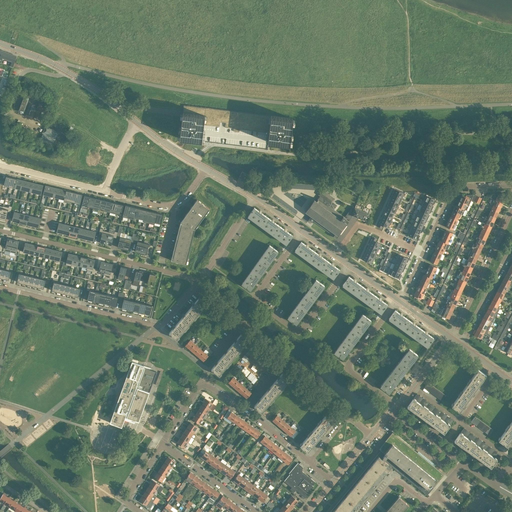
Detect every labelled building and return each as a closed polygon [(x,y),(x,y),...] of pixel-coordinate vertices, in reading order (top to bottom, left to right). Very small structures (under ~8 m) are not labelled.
[(0,62),(0,63),(1,63),(3,57),(7,59),(12,61),(10,66),(13,67),(17,56),(0,50),(0,62)] [(24,111),(28,100),(23,98),(19,109),(24,111)] [(26,114),(31,115),(32,110),(34,107),(35,105),(30,103),(26,114)] [(39,103),(37,107),(34,117),(38,118),(41,111),(45,112),(46,109),(42,107),(43,104),(39,103)] [(183,111),(183,113),(205,115),(204,125),(202,141),(267,149),(268,142),(269,131),(271,116),(184,105),(183,111)] [(180,137),(179,139),(191,140),(202,141),(204,125),(205,115),(183,113),(183,114),(182,117),(182,119),(180,137)] [(269,131),(268,142),(270,142),(275,143),(278,143),(289,145),(290,143),(293,119),(271,116),(269,131)] [(55,127),(54,129),(60,132),(63,126),(58,123),(57,123),(55,127)] [(46,126),(43,133),(55,139),(58,133),(46,126)] [(25,129),(25,128),(23,131),(32,139),(35,137),(31,133),(25,129)] [(52,146),(55,141),(43,135),(40,139),(52,146)] [(59,198),(58,201),(63,203),(64,200),(66,190),(61,189),(59,198)] [(369,213),(365,212),(354,208),(353,211),(350,209),(344,217),(343,216),(334,210),(337,205),(334,203),(331,208),(329,206),(335,199),(322,189),(318,194),(320,196),(316,201),(314,200),(312,202),(311,201),(306,208),(307,209),(305,212),(311,216),(308,220),(312,223),(313,221),(334,236),(333,236),(336,238),(349,221),(348,221),(352,216),(366,221),(369,213)] [(395,189),(392,194),(402,199),(404,193),(395,189)] [(392,194),(390,199),(400,203),(402,199),(392,194)] [(494,199),(493,200),(502,204),(503,202),(504,202),(505,200),(505,199),(501,197),(501,196),(498,194),(496,198),(495,197),(494,199)] [(90,197),(84,195),(81,208),(87,209),(88,207),(87,207),(90,197)] [(425,195),(423,200),(433,205),(435,200),(425,195)] [(462,195),(459,201),(469,205),(471,200),(473,201),(476,196),(473,195),(466,195),(465,197),(462,195)] [(101,199),(95,198),(93,208),(92,210),(98,212),(101,199)] [(101,199),(98,212),(104,213),(104,211),(106,201),(101,199)] [(171,260),(186,264),(185,263),(193,229),(208,208),(209,209),(210,209),(197,199),(196,200),(198,201),(193,208),(192,209),(182,223),(173,260),(171,260)] [(390,199),(388,204),(397,208),(400,203),(390,199)] [(492,199),(490,204),(493,205),(501,209),(502,206),(501,206),(502,204),(493,200),(494,199),(492,199)] [(423,200),(420,205),(430,209),(433,205),(423,200)] [(104,211),(104,213),(109,215),(110,212),(112,202),(106,201),(104,211)] [(457,206),(464,209),(465,210),(467,210),(469,205),(459,201),(457,206)] [(110,212),(109,215),(115,216),(115,214),(115,213),(118,203),(112,202),(110,212)] [(123,205),(118,203),(115,213),(115,214),(121,215),(123,205)] [(388,204),(385,209),(394,213),(395,213),(397,208),(388,204)] [(419,204),(417,209),(418,210),(428,214),(430,209),(420,205),(419,204)] [(490,204),(488,208),(489,209),(498,213),(499,211),(501,209),(493,205),(490,204)] [(125,205),(122,217),(128,218),(131,206),(125,205)] [(456,205),(453,211),(460,214),(461,214),(463,215),(465,210),(464,209),(457,206),(456,205)] [(12,206),(9,206),(8,210),(3,208),(0,218),(6,220),(8,212),(11,213),(12,206)] [(131,206),(128,218),(133,220),(134,218),(133,218),(136,208),(131,206)] [(260,225),(266,217),(254,208),(248,216),(260,225)] [(385,209),(383,214),(392,218),(392,217),(394,213),(385,209)] [(489,209),(488,211),(490,212),(489,214),(496,218),(498,215),(497,215),(498,213),(489,209)] [(144,220),(143,222),(149,223),(152,211),(147,210),(144,220)] [(418,210),(416,215),(426,219),(428,214),(418,210)] [(152,211),(149,223),(154,225),(155,222),(157,213),(152,211)] [(453,211),(451,216),(457,219),(458,217),(460,214),(453,211)] [(383,214),(381,219),(391,223),(393,218),(392,217),(392,218),(383,214)] [(416,215),(414,220),(423,224),(426,219),(416,215)] [(451,216),(448,221),(455,224),(457,219),(451,216)] [(273,234),(279,226),(266,217),(260,225),(273,234)] [(484,218),(482,222),(484,224),(492,227),(493,225),(493,224),(494,222),(485,218),(484,218)] [(381,219),(377,226),(381,228),(382,226),(384,227),(388,228),(391,223),(381,219)] [(414,220),(411,224),(421,229),(423,224),(414,220)] [(448,221),(446,227),(453,230),(455,224),(448,221)] [(482,222),(480,227),(489,232),(490,230),(491,230),(492,227),(484,224),(482,222)] [(411,224),(409,229),(419,234),(421,229),(411,224)] [(279,226),(273,234),(286,244),(292,235),(279,226)] [(480,227),(479,229),(481,230),(480,233),(488,236),(489,234),(489,233),(489,232),(480,227)] [(100,228),(98,234),(101,235),(100,243),(105,244),(108,234),(102,233),(103,229),(100,228)] [(409,229),(407,234),(416,239),(419,234),(409,229)] [(446,230),(443,235),(450,239),(453,233),(446,230)] [(108,234),(105,244),(111,246),(113,237),(116,238),(118,232),(114,231),(113,235),(108,234)] [(118,232),(116,238),(119,239),(117,247),(123,249),(126,238),(126,235),(121,233),(118,232)] [(126,238),(123,249),(129,250),(131,242),(134,242),(135,236),(136,236),(136,234),(133,233),(132,237),(131,240),(126,238)] [(443,235),(441,241),(446,243),(448,244),(450,239),(443,235)] [(135,236),(134,242),(137,243),(135,252),(141,253),(143,243),(144,239),(138,238),(139,237),(136,236),(135,236)] [(476,236),(475,238),(477,239),(476,242),(484,245),(485,243),(484,242),(485,241),(476,236)] [(372,237),(369,244),(378,248),(380,243),(378,242),(375,241),(377,238),(372,237)] [(3,245),(1,251),(5,252),(5,251),(10,252),(13,240),(7,238),(6,246),(3,245)] [(13,240),(10,252),(15,253),(15,255),(19,256),(20,250),(17,249),(19,241),(13,240)] [(439,240),(437,245),(444,248),(445,249),(448,250),(450,245),(448,244),(446,243),(441,241),(439,240)] [(314,251),(307,246),(301,242),(295,250),(308,259),(314,251)] [(143,243),(141,253),(146,254),(149,244),(143,243)] [(369,244),(367,249),(376,254),(379,249),(378,248),(369,244)] [(270,245),(261,258),(269,264),(278,251),(270,245)] [(437,245),(435,250),(442,254),(443,251),(444,248),(437,245)] [(471,248),(470,250),(472,251),(479,254),(480,252),(480,251),(481,250),(472,246),(471,248)] [(367,249),(364,254),(374,259),(376,254),(367,249)] [(435,250),(432,256),(439,259),(442,254),(435,250)] [(469,253),(468,255),(477,259),(477,257),(478,257),(479,254),(472,251),(470,250),(469,253)] [(320,268),(326,260),(314,251),(308,259),(320,268)] [(68,253),(65,265),(71,266),(74,254),(68,253)] [(74,254),(71,266),(77,267),(77,265),(79,256),(74,254)] [(364,254),(362,259),(372,264),(374,259),(364,254)] [(398,254),(395,259),(396,260),(397,259),(405,263),(408,258),(398,254)] [(468,255),(467,257),(469,258),(467,260),(475,264),(476,261),(477,259),(468,255)] [(432,256),(430,261),(437,264),(439,259),(432,256)] [(87,268),(86,270),(92,271),(91,274),(95,274),(96,268),(93,267),(95,260),(90,258),(87,268)] [(269,264),(261,258),(251,270),(259,276),(269,264)] [(396,260),(394,264),(403,268),(405,263),(397,259),(396,260)] [(464,262),(464,264),(472,268),(473,266),(474,266),(475,264),(467,260),(466,259),(464,262)] [(326,260),(320,268),(333,278),(339,269),(326,260)] [(96,268),(95,274),(98,275),(98,274),(104,275),(107,263),(101,261),(99,269),(96,268)] [(107,263),(104,275),(109,276),(109,278),(112,279),(114,273),(111,272),(113,264),(107,263)] [(392,263),(389,268),(391,269),(401,273),(403,268),(394,264),(392,263)] [(430,264),(428,269),(434,273),(437,274),(439,269),(437,268),(430,264)] [(464,264),(463,266),(464,267),(463,269),(471,273),(472,270),(472,268),(464,264)] [(121,266),(117,279),(124,281),(127,267),(127,268),(121,266)] [(391,269),(389,274),(398,278),(401,273),(391,269)] [(428,269),(425,275),(430,278),(432,278),(433,276),(434,273),(428,269)] [(459,271),(458,273),(468,277),(469,275),(470,275),(471,273),(463,269),(462,272),(460,271),(459,271)] [(259,276),(251,270),(242,283),(250,289),(259,276)] [(133,282),(132,285),(138,287),(139,283),(141,275),(142,275),(143,272),(139,271),(139,272),(136,271),(133,282)] [(150,273),(147,283),(153,285),(155,280),(155,281),(156,278),(155,278),(156,275),(150,273)] [(458,273),(457,274),(458,275),(460,276),(459,278),(467,282),(468,279),(467,279),(468,277),(458,273)] [(424,274),(421,279),(428,283),(430,278),(425,275),(424,274)] [(355,294),(361,286),(349,276),(343,285),(355,294)] [(503,279),(501,281),(508,285),(509,285),(511,286),(511,285),(511,281),(504,277),(503,279)] [(316,279),(306,292),(315,298),(324,285),(316,279)] [(421,279),(419,285),(426,288),(428,283),(421,279)] [(501,284),(500,286),(508,290),(509,291),(511,286),(509,285),(508,285),(501,281),(500,284),(501,284)] [(455,282),(453,287),(455,288),(462,291),(463,289),(463,288),(464,286),(455,282)] [(88,284),(86,290),(89,291),(87,299),(93,301),(95,291),(90,290),(91,285),(88,284)] [(419,285),(416,290),(423,294),(426,288),(419,285)] [(368,303),(374,295),(361,286),(355,294),(368,303)] [(416,290),(414,296),(421,299),(423,294),(416,290)] [(496,293),(495,295),(503,299),(506,300),(507,298),(504,297),(503,296),(504,294),(497,290),(496,293)] [(451,291),(450,293),(452,294),(450,297),(458,300),(459,298),(459,297),(460,295),(451,291)] [(112,296),(110,305),(115,306),(117,298),(120,299),(122,293),(119,292),(118,297),(112,296)] [(315,298),(306,292),(297,305),(305,311),(315,298)] [(125,293),(122,293),(120,299),(124,299),(121,308),(127,309),(129,300),(130,300),(130,299),(124,297),(125,293)] [(374,295),(368,303),(381,312),(387,304),(374,295)] [(196,316),(201,310),(206,305),(198,298),(189,310),(196,316)] [(491,302),(490,304),(499,308),(500,306),(498,305),(499,303),(492,299),(491,302)] [(446,300),(445,302),(447,303),(446,306),(454,310),(455,307),(454,306),(455,305),(446,300)] [(146,304),(144,313),(150,315),(151,309),(152,309),(153,306),(152,306),(146,304)] [(489,305),(488,308),(495,311),(496,312),(497,313),(500,308),(499,308),(490,304),(489,305)] [(305,311),(297,305),(288,317),(296,323),(305,311)] [(443,308),(442,310),(451,314),(452,312),(454,310),(446,306),(444,305),(443,308)] [(487,311),(486,312),(494,317),(495,317),(498,313),(497,313),(496,312),(495,311),(488,308),(486,311),(487,311)] [(441,309),(439,314),(442,315),(449,318),(450,318),(451,316),(450,315),(451,314),(442,310),(441,309)] [(196,316),(189,310),(179,321),(187,327),(196,316)] [(402,328),(408,319),(395,310),(389,318),(402,328)] [(484,314),(483,316),(490,320),(493,322),(495,317),(494,317),(486,312),(485,314),(484,314)] [(362,314),(353,327),(361,333),(371,320),(362,314)] [(482,320),(481,321),(489,326),(490,326),(493,322),(490,320),(483,316),(481,319),(482,320)] [(414,337),(420,329),(408,319),(402,328),(414,337)] [(187,327),(179,321),(169,332),(177,339),(187,327)] [(479,323),(478,325),(485,329),(488,330),(490,326),(489,326),(481,321),(480,323),(479,323)] [(478,325),(476,330),(485,334),(489,337),(491,335),(487,333),(488,330),(485,329),(478,325)] [(361,333),(353,327),(344,339),(352,345),(361,333)] [(420,329),(414,337),(427,346),(433,338),(420,329)] [(476,330),(474,334),(474,335),(484,340),(488,343),(490,340),(490,339),(488,339),(489,337),(485,334),(476,330)] [(231,346),(238,352),(248,341),(240,335),(231,346)] [(344,339),(339,345),(334,352),(342,358),(352,345),(344,339)] [(185,345),(190,349),(195,344),(190,340),(185,345)] [(199,348),(195,344),(190,349),(194,353),(199,348)] [(238,352),(231,346),(221,357),(229,364),(238,352)] [(503,350),(506,352),(507,352),(508,353),(511,354),(511,349),(507,346),(505,346),(503,350)] [(194,353),(199,357),(204,352),(199,348),(194,353)] [(409,348),(399,361),(408,367),(417,354),(409,348)] [(208,356),(204,352),(199,357),(204,361),(208,356)] [(229,364),(221,357),(211,369),(219,375),(229,364)] [(132,361),(110,423),(122,427),(123,423),(128,425),(130,419),(139,422),(157,372),(143,367),(144,365),(132,361)] [(408,367),(399,361),(390,373),(398,380),(408,367)] [(477,387),(485,377),(486,375),(478,369),(469,382),(477,387)] [(274,383),(281,389),(291,378),(284,371),(274,383)] [(398,380),(390,373),(380,386),(389,392),(398,380)] [(228,382),(233,386),(237,381),(233,377),(228,382)] [(233,386),(237,390),(242,385),(237,381),(233,386)] [(477,387),(469,382),(460,394),(468,400),(477,387)] [(281,389),(274,383),(264,394),(272,401),(281,389)] [(237,390),(242,394),(246,389),(242,385),(237,390)] [(246,389),(242,394),(246,398),(251,393),(246,389)] [(262,412),(272,401),(264,394),(254,406),(262,412)] [(416,394),(407,407),(419,415),(429,403),(416,394)] [(460,412),(464,406),(468,400),(460,394),(452,406),(460,412)] [(206,399),(203,404),(209,408),(212,404),(206,399)] [(432,424),(441,411),(429,403),(419,415),(432,424)] [(206,413),(209,408),(203,404),(199,409),(206,413)] [(203,418),(206,413),(199,409),(196,414),(203,418)] [(228,410),(223,418),(224,419),(230,424),(232,421),(236,415),(231,412),(228,410)] [(327,429),(337,418),(330,411),(320,423),(327,429)] [(444,433),(453,420),(441,411),(432,424),(444,433)] [(199,424),(203,418),(196,414),(193,419),(199,424)] [(236,415),(232,421),(237,425),(241,419),(236,415)] [(277,415),(272,420),(277,424),(282,419),(277,415)] [(241,419),(237,425),(242,428),(246,422),(241,419)] [(282,419),(277,424),(282,428),(286,423),(282,419)] [(246,422),(242,428),(247,431),(251,425),(246,422)] [(190,423),(187,428),(194,432),(196,429),(197,427),(190,423)] [(286,423),(282,428),(286,432),(291,427),(286,423)] [(327,429),(320,423),(310,434),(318,440),(327,429)] [(291,427),(286,432),(291,436),(293,438),(298,433),(295,431),(297,428),(294,426),(293,424),(291,427)] [(251,425),(247,431),(252,435),(256,429),(251,425)] [(187,428),(184,433),(190,437),(194,432),(187,428)] [(466,449),(476,437),(463,428),(454,441),(466,449)] [(506,446),(511,440),(511,438),(511,431),(507,428),(498,440),(506,446)] [(256,429),(252,435),(257,438),(261,432),(256,429)] [(392,432),(378,449),(380,451),(382,453),(385,455),(382,458),(382,459),(384,460),(385,461),(392,467),(427,495),(433,488),(433,487),(444,474),(392,432)] [(184,433),(181,438),(187,442),(190,437),(184,433)] [(300,445),(308,452),(318,440),(310,434),(300,445)] [(260,441),(265,445),(270,440),(265,436),(260,441)] [(476,437),(466,449),(479,458),(488,446),(476,437)] [(181,438),(177,443),(184,447),(187,442),(181,438)] [(274,443),(270,440),(265,445),(269,449),(274,443)] [(279,447),(274,443),(269,449),(274,453),(279,447)] [(491,467),(500,454),(488,446),(479,458),(491,467)] [(283,451),(279,447),(274,453),(279,457),(283,451)] [(206,461),(211,454),(212,452),(209,450),(208,452),(206,451),(201,457),(206,461)] [(288,455),(283,451),(279,457),(283,460),(288,455)] [(211,454),(206,461),(211,464),(215,458),(211,454)] [(293,459),(288,455),(283,460),(288,464),(293,459)] [(378,455),(331,511),(355,511),(392,467),(385,461),(384,460),(382,459),(382,458),(378,455)] [(165,462),(172,466),(175,461),(168,457),(165,462)] [(215,458),(211,464),(216,468),(220,461),(215,458)] [(220,461),(216,468),(221,471),(225,465),(220,461)] [(165,462),(162,467),(168,471),(172,466),(165,462)] [(290,489),(293,492),(296,490),(299,492),(299,493),(300,494),(301,495),(302,495),(306,498),(308,494),(309,495),(309,494),(308,493),(314,486),(312,485),(315,482),(307,475),(307,474),(306,473),(305,472),(304,472),(302,471),(303,467),(297,462),(297,463),(295,466),(294,466),(292,470),(292,469),(291,470),(292,470),(289,473),(288,473),(290,474),(287,477),(287,478),(284,481),(291,487),(290,489)] [(225,465),(221,471),(225,475),(230,468),(225,465)] [(162,467),(158,472),(165,476),(168,471),(162,467)] [(230,468),(225,475),(230,478),(235,472),(230,468)] [(162,481),(165,476),(158,472),(155,477),(162,481)] [(190,472),(186,478),(191,482),(195,476),(190,472)] [(238,474),(234,481),(239,484),(243,478),(238,474)] [(243,478),(239,484),(243,488),(248,481),(250,479),(245,475),(243,478)] [(195,476),(191,482),(195,485),(200,479),(195,476)] [(200,479),(195,485),(200,489),(205,483),(200,479)] [(153,480),(150,485),(156,490),(159,485),(153,480)] [(248,481),(243,488),(248,491),(253,485),(248,481)] [(205,483),(200,489),(205,492),(210,486),(205,483)] [(253,485),(248,491),(253,494),(258,488),(256,487),(257,485),(255,483),(253,485)] [(150,485),(146,490),(153,495),(156,490),(150,485)] [(210,486),(205,492),(210,496),(214,490),(210,486)] [(258,488),(253,494),(258,498),(262,492),(264,489),(259,486),(258,488)] [(146,490),(143,495),(150,500),(153,502),(156,497),(153,495),(146,490)] [(210,496),(207,500),(212,504),(215,500),(215,499),(215,498),(218,494),(219,493),(214,490),(210,496)] [(262,492),(258,498),(263,501),(267,495),(262,492)] [(3,493),(0,498),(0,500),(4,503),(8,497),(3,493)] [(143,495),(140,500),(146,505),(150,507),(153,502),(150,500),(143,495)] [(223,505),(227,499),(223,496),(218,502),(223,505)] [(288,500),(294,505),(298,501),(291,496),(288,500)] [(8,497),(4,503),(7,505),(10,507),(14,500),(8,497)] [(403,511),(409,506),(398,497),(385,511),(403,511)] [(232,502),(227,499),(223,505),(228,509),(232,502)] [(286,499),(282,504),(284,505),(290,510),(294,505),(288,500),(286,499)] [(14,500),(10,507),(15,510),(19,504),(14,500)] [(232,502),(228,509),(232,511),(237,506),(232,502)]
